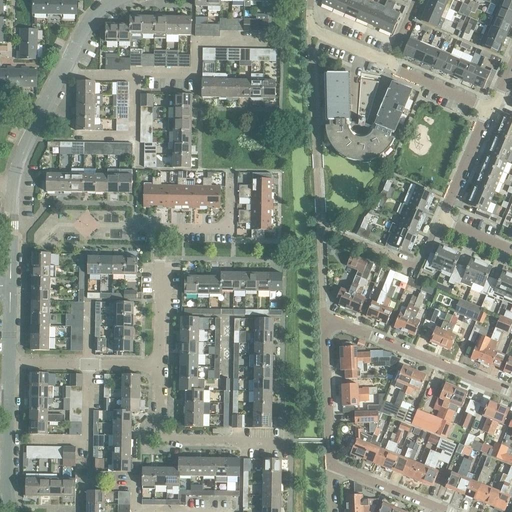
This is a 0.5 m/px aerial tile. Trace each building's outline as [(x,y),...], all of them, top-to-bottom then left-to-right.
[(32,0),(33,15),(47,15),(47,0),(32,0)] [(47,0),(47,15),(62,15),(61,0),(47,0)] [(61,0),(62,15),(77,15),(77,0),(61,0)] [(323,0),(322,4),(334,9),(337,0),(323,0)] [(337,0),(334,9),(345,14),(351,0),(337,0)] [(351,0),(345,14),(357,19),(364,0),(351,0)] [(364,0),(357,19),(368,24),(377,4),(370,0),(369,0),(364,0)] [(368,24),(380,29),(392,1),(389,0),(387,0),(384,7),(377,4),(368,24)] [(430,0),(430,1),(450,10),(453,2),(449,0),(430,0)] [(498,0),(496,7),(500,8),(501,8),(511,12),(511,0),(510,0),(498,0)] [(392,1),(380,29),(392,34),(401,14),(393,10),(396,3),(392,1)] [(430,1),(426,11),(445,20),(450,10),(430,1)] [(492,16),(496,18),(511,25),(511,23),(511,12),(501,8),(500,8),(496,7),(492,16)] [(445,20),(426,11),(421,22),(436,28),(440,20),(444,22),(445,20)] [(155,17),(154,35),(154,39),(166,39),(166,36),(167,17),(165,15),(160,15),(159,17),(155,17)] [(130,16),(130,24),(130,35),(131,35),(142,35),(143,17),(130,16)] [(155,17),(143,17),(142,35),(154,35),(155,17)] [(179,17),(167,17),(166,36),(178,36),(179,17)] [(191,17),(179,17),(178,36),(191,36),(191,17)] [(510,29),(511,25),(496,18),(492,28),(507,34),(509,35),(511,30),(510,29)] [(106,43),(118,43),(118,24),(106,24),(106,43)] [(118,24),(118,43),(131,43),(131,35),(130,35),(130,24),(118,24)] [(488,26),(483,36),(503,44),(507,34),(492,28),(488,26)] [(18,45),(20,45),(38,45),(38,30),(20,30),(20,38),(18,38),(18,45)] [(503,44),(483,36),(479,46),(499,55),(503,44)] [(414,60),(420,44),(421,42),(411,37),(403,55),(414,60)] [(414,60),(423,64),(431,46),(421,42),(420,44),(414,60)] [(38,45),(20,45),(20,52),(17,52),(17,60),(37,60),(38,45)] [(423,64),(433,68),(440,53),(441,51),(431,46),(423,64)] [(433,68),(443,72),(450,57),(440,53),(433,68)] [(443,72),(453,77),(461,59),(451,55),(450,57),(443,72)] [(453,77),(463,81),(471,63),(461,59),(453,77)] [(463,81),(473,85),(481,68),(471,63),(463,81)] [(7,87),(22,88),(22,70),(15,70),(15,68),(8,67),(7,70),(7,87)] [(22,68),(22,70),(22,88),(37,88),(37,70),(29,70),(29,68),(22,68)] [(481,68),(473,85),(484,90),(487,81),(492,83),(497,72),(492,70),(491,72),(481,68)] [(349,127),(349,126),(348,73),(325,74),(326,122),(330,122),(330,127),(326,127),(326,128),(326,129),(326,132),(327,134),(327,136),(328,138),(329,140),(330,143),(331,145),(332,146),(333,148),(335,150),(336,152),(338,153),(340,155),(342,156),(344,158),(347,159),(349,160),(351,160),(354,161),(356,162),(359,162),(361,162),(364,162),(366,162),(369,161),(371,161),(373,160),(376,159),(378,158),(380,157),(382,155),(384,154),(386,152),(388,150),(390,148),(391,146),(392,144),(393,142),(395,140),(390,138),(392,133),(394,134),(412,90),(394,82),(390,90),(388,89),(377,117),(379,118),(373,132),(372,133),(372,134),(371,135),(370,136),(369,136),(368,137),(367,138),(366,138),(365,139),(364,139),(363,139),(362,139),(360,139),(359,139),(358,139),(357,138),(356,138),(355,137),(354,137),(353,136),(352,135),(352,134),(351,133),(350,132),(350,131),(349,130),(349,129),(349,128),(349,127)] [(263,99),(263,81),(263,75),(251,74),(251,80),(250,99),(252,101),(257,101),(258,99),(263,99)] [(215,98),(227,99),(227,80),(225,80),(225,78),(219,78),(219,80),(215,80),(215,98)] [(202,98),(215,98),(215,80),(202,80),(202,98)] [(234,99),(239,99),(239,80),(227,80),(227,99),(228,101),(233,101),(234,99)] [(239,99),(250,99),(251,80),(239,80),(239,99)] [(263,81),(263,99),(267,99),(268,101),(273,101),(275,99),(275,81),(263,81)] [(77,82),(77,95),(96,95),(96,82),(77,82)] [(117,83),(117,95),(129,95),(129,83),(117,83)] [(77,95),(77,106),(95,107),(96,95),(77,95)] [(117,95),(117,107),(129,107),(129,95),(117,95)] [(141,95),(141,107),(153,108),(153,95),(141,95)] [(174,96),(174,108),(192,109),(192,96),(174,96)] [(95,107),(77,106),(77,119),(95,119),(99,119),(99,107),(95,107)] [(129,119),(129,107),(117,107),(117,119),(129,119)] [(141,107),(141,120),(153,120),(153,108),(141,107)] [(174,108),(174,121),(192,121),(192,109),(174,108)] [(504,119),(501,125),(511,129),(511,117),(506,115),(504,119)] [(95,119),(77,119),(76,131),(104,132),(104,126),(95,126),(95,119)] [(129,119),(117,119),(117,132),(129,132),(129,119)] [(141,120),(141,132),(153,132),(153,120),(141,120)] [(167,132),(173,132),(192,133),(192,121),(174,121),(168,120),(167,132)] [(499,132),(497,135),(511,141),(511,129),(501,125),(499,132)] [(141,144),(145,144),(153,144),(153,132),(141,132),(141,144)] [(173,132),(173,144),(192,145),(192,133),(173,132)] [(496,139),(493,145),(511,152),(511,150),(511,141),(497,135),(496,139)] [(84,155),(84,143),(72,143),(72,148),(84,148),(84,155)] [(84,155),(96,155),(96,143),(84,143),(84,155)] [(96,155),(108,156),(108,144),(96,143),(96,155)] [(108,156),(121,156),(121,144),(108,144),(108,156)] [(121,144),(121,156),(133,156),(133,144),(121,144)] [(145,144),(145,156),(157,156),(157,144),(153,144),(145,144)] [(173,150),(173,157),(192,157),(192,145),(173,144),(167,144),(167,150),(173,150)] [(491,152),(489,155),(507,163),(511,152),(493,145),(490,152),(491,152)] [(485,164),(484,165),(503,173),(507,163),(489,155),(487,159),(485,164)] [(157,156),(145,156),(144,168),(156,168),(157,156)] [(192,157),(173,157),(173,169),(192,169),(192,157)] [(484,165),(480,175),(499,183),(503,173),(484,165)] [(83,193),(83,174),(83,170),(71,170),(71,174),(71,193),(83,193)] [(107,193),(119,194),(119,175),(118,175),(118,171),(107,171),(107,175),(107,193)] [(47,192),(59,193),(59,174),(47,174),(47,192)] [(59,193),(71,193),(71,174),(59,174),(59,193)] [(83,193),(95,193),(95,175),(83,174),(83,193)] [(95,193),(107,193),(107,175),(95,175),(95,193)] [(119,175),(119,194),(132,194),(132,175),(119,175)] [(478,181),(477,185),(494,193),(499,183),(480,175),(480,176),(478,181)] [(149,206),(157,206),(157,178),(153,178),(153,186),(152,186),(152,184),(144,184),(144,208),(149,208),(149,206)] [(164,208),(169,208),(170,186),(161,186),(161,178),(157,178),(157,206),(164,206),(164,208)] [(175,206),(182,206),(182,178),(178,178),(178,186),(170,186),(169,208),(175,208),(175,206)] [(189,208),(194,208),(195,187),(186,187),(187,179),(182,178),(182,206),(189,207),(189,208)] [(200,207),(207,207),(207,179),(203,179),(203,187),(195,187),(194,208),(200,209),(200,207)] [(207,179),(207,207),(214,207),(214,209),(220,209),(220,187),(212,187),(212,179),(207,179)] [(239,186),(239,192),(271,193),(271,186),(273,186),(273,180),(252,180),(251,187),(250,188),(248,186),(239,186)] [(412,185),(408,194),(413,197),(431,204),(433,198),(435,194),(417,186),(417,187),(412,185)] [(475,189),(472,195),(490,203),(494,193),(477,185),(475,189)] [(251,198),(251,205),(273,205),(273,200),(271,200),(271,193),(239,192),(239,199),(248,199),(250,197),(251,198)] [(403,205),(408,207),(426,214),(428,210),(428,211),(431,204),(413,197),(408,194),(403,205)] [(490,203),(472,195),(470,201),(468,205),(477,209),(475,215),(489,221),(492,215),(486,213),(490,203)] [(239,211),(239,217),(271,218),(271,211),(273,211),(273,205),(251,205),(251,212),(250,213),(248,211),(239,211)] [(408,207),(404,217),(422,224),(425,218),(426,214),(408,207)] [(271,218),(239,217),(239,224),(248,224),(250,222),(251,223),(251,231),(272,231),(273,225),(271,225),(271,218)] [(404,217),(400,227),(418,234),(420,230),(422,224),(404,217)] [(400,227),(396,237),(414,244),(417,238),(418,234),(400,227)] [(414,244),(396,237),(392,247),(410,254),(411,250),(412,250),(414,244)] [(436,268),(442,270),(451,250),(444,247),(440,246),(435,258),(430,256),(424,270),(434,274),(436,268)] [(454,285),(455,283),(461,269),(456,267),(461,254),(457,253),(451,250),(442,270),(452,275),(449,283),(454,285)] [(32,254),(32,266),(51,266),(51,254),(32,254)] [(339,306),(349,310),(361,278),(368,261),(352,254),(347,266),(358,271),(350,292),(341,289),(337,298),(341,300),(339,306)] [(88,275),(100,275),(101,257),(88,257),(88,275)] [(100,275),(113,276),(113,257),(101,257),(100,275)] [(113,276),(125,276),(125,257),(113,257),(113,276)] [(125,257),(125,276),(137,276),(137,257),(125,257)] [(472,288),(473,284),(482,263),(476,260),(476,261),(472,259),(466,271),(461,269),(455,283),(461,286),(461,284),(472,288)] [(481,294),(486,296),(492,282),(487,280),(492,267),(488,266),(482,263),(473,284),(483,288),(481,294)] [(32,266),(32,278),(55,278),(55,266),(51,266),(32,266)] [(250,273),(246,273),(246,292),(258,292),(258,273),(257,272),(252,272),(250,273)] [(501,306),(503,301),(511,279),(511,275),(507,273),(507,274),(503,272),(498,284),(492,282),(486,296),(485,300),(501,306)] [(221,273),(221,277),(222,277),(221,291),(222,291),(234,292),(234,273),(221,273)] [(246,273),(234,273),(234,292),(246,292),(246,273)] [(270,274),(258,273),(258,292),(270,292),(270,274)] [(407,284),(409,279),(409,278),(398,274),(396,273),(393,279),(407,284)] [(282,274),(270,274),(270,292),(282,292),(282,274)] [(185,295),(197,295),(198,277),(185,276),(185,295)] [(197,295),(209,295),(210,277),(198,277),(197,295)] [(210,277),(209,295),(222,295),(222,291),(221,291),(222,277),(221,277),(210,277)] [(32,278),(32,290),(50,290),(50,285),(55,285),(55,278),(32,278)] [(361,278),(349,310),(352,311),(352,313),(356,314),(357,313),(359,314),(360,312),(361,312),(363,309),(361,308),(365,299),(360,297),(367,281),(361,278)] [(511,279),(503,301),(511,304),(511,279)] [(366,317),(377,321),(391,286),(385,284),(377,304),(372,302),(366,317)] [(391,286),(377,321),(387,325),(393,310),(388,308),(396,288),(391,286)] [(32,290),(32,302),(50,302),(50,290),(32,290)] [(112,299),(124,299),(124,291),(124,294),(112,294),(112,299)] [(124,291),(124,299),(137,300),(137,292),(124,291)] [(420,293),(418,299),(404,332),(414,336),(421,321),(416,319),(425,296),(420,293)] [(394,328),(404,332),(418,299),(413,296),(405,315),(400,313),(394,328)] [(460,299),(455,312),(477,321),(482,308),(460,299)] [(32,302),(31,314),(50,314),(50,302),(32,302)] [(72,303),(72,315),(84,315),(84,303),(79,303),(72,303)] [(115,303),(115,315),(134,316),(134,303),(115,303)] [(431,309),(426,320),(435,324),(437,318),(439,319),(441,313),(431,309)] [(31,314),(31,326),(50,326),(50,314),(31,314)] [(72,315),(71,327),(83,327),(84,315),(72,315)] [(115,315),(115,327),(134,328),(134,316),(115,315)] [(440,319),(430,343),(440,347),(452,317),(447,315),(445,321),(440,319)] [(452,317),(440,347),(450,351),(457,336),(452,334),(458,318),(453,316),(452,317)] [(509,332),(511,333),(511,320),(504,317),(501,316),(496,328),(502,331),(508,333),(509,332)] [(181,326),(181,330),(199,331),(204,331),(204,325),(209,325),(209,319),(181,318),(181,319),(179,320),(179,325),(181,326)] [(256,320),(255,332),(274,332),(274,320),(256,320)] [(31,326),(31,338),(50,338),(50,326),(31,326)] [(71,327),(71,339),(83,339),(83,327),(71,327)] [(115,327),(115,339),(133,340),(134,328),(115,327)] [(474,343),(477,345),(471,359),(481,363),(491,340),(478,335),(480,330),(474,328),(469,341),(474,343)] [(491,339),(498,342),(502,331),(496,328),(491,339)] [(181,330),(180,342),(199,343),(199,331),(181,330)] [(255,332),(255,344),(274,344),(274,332),(255,332)] [(50,338),(31,338),(31,351),(49,351),(50,338)] [(83,339),(71,339),(71,351),(83,351),(83,339)] [(133,340),(115,339),(115,352),(133,352),(133,340)] [(491,368),(492,365),(500,368),(505,355),(493,351),(496,342),(491,340),(481,363),(484,365),(484,367),(488,368),(490,367),(491,368)] [(180,354),(199,355),(202,355),(202,343),(199,343),(180,342),(178,344),(178,349),(180,351),(180,354)] [(255,344),(255,356),(273,356),(274,344),(255,344)] [(392,353),(383,352),(383,351),(370,352),(370,353),(362,354),(360,354),(357,354),(356,347),(340,348),(341,360),(371,359),(390,358),(391,356),(392,353)] [(180,354),(180,367),(199,367),(199,355),(180,354)] [(273,356),(255,356),(249,356),(248,367),(255,368),(273,368),(273,364),(275,364),(275,357),(273,356)] [(341,371),(345,371),(346,380),(363,379),(363,373),(363,364),(371,364),(374,364),(374,367),(388,367),(396,371),(401,360),(396,358),(391,356),(390,358),(371,359),(341,360),(341,371)] [(503,372),(511,375),(511,358),(510,357),(503,372)] [(180,367),(180,379),(198,379),(199,367),(180,367)] [(400,392),(405,394),(415,371),(403,367),(397,382),(395,387),(402,389),(400,392)] [(255,368),(254,380),(273,380),(273,368),(255,368)] [(415,371),(405,394),(410,396),(413,389),(420,391),(426,376),(415,371)] [(30,386),(49,386),(49,374),(30,374),(30,375),(28,376),(28,380),(30,382),(30,386)] [(82,387),(83,375),(71,374),(70,387),(82,387)] [(122,375),(122,387),(141,388),(141,376),(122,375)] [(180,391),(186,391),(198,391),(198,379),(180,379),(180,391)] [(254,380),(254,392),(273,392),(273,380),(254,380)] [(342,385),(342,396),(369,395),(378,395),(377,388),(369,388),(362,388),(363,393),(358,393),(358,384),(342,385)] [(412,425),(437,435),(443,421),(443,420),(448,410),(450,403),(452,398),(456,388),(446,384),(440,399),(445,401),(442,407),(437,419),(418,411),(412,425)] [(49,386),(30,386),(30,390),(28,391),(28,396),(30,397),(30,398),(49,399),(53,399),(54,386),(49,386)] [(70,393),(70,399),(82,399),(82,387),(70,387),(70,393)] [(122,387),(122,399),(140,400),(141,388),(122,387)] [(468,393),(456,388),(452,398),(450,403),(448,410),(443,420),(443,421),(450,424),(455,412),(457,406),(462,408),(468,393)] [(186,391),(185,403),(204,403),(204,391),(198,391),(186,391)] [(254,392),(254,404),(272,404),(273,392),(254,392)] [(369,402),(369,395),(342,396),(343,407),(359,406),(359,402),(361,402),(363,402),(369,402)] [(368,412),(378,412),(380,412),(383,405),(384,402),(387,395),(379,395),(379,406),(368,406),(368,412)] [(30,398),(30,410),(48,411),(49,399),(30,398)] [(122,399),(122,411),(122,412),(132,412),(140,413),(140,400),(122,399)] [(383,405),(380,412),(382,413),(396,419),(400,408),(394,406),(384,402),(383,405)] [(483,432),(488,434),(499,406),(489,402),(483,417),(488,419),(483,432)] [(185,403),(185,415),(204,415),(204,403),(185,403)] [(254,404),(254,416),(272,416),(272,404),(254,404)] [(499,406),(488,434),(494,436),(499,423),(503,425),(510,410),(499,406)] [(400,408),(396,419),(405,422),(409,411),(400,408)] [(30,422),(48,423),(64,423),(64,416),(48,415),(48,411),(30,410),(30,422)] [(114,411),(113,424),(132,424),(132,412),(122,412),(122,411),(114,411)] [(376,428),(382,413),(380,412),(378,412),(368,412),(367,412),(355,413),(356,424),(368,423),(369,423),(370,433),(375,432),(376,428)] [(459,426),(467,429),(473,416),(464,413),(459,426)] [(204,415),(185,415),(185,427),(204,428),(204,415)] [(238,416),(233,416),(233,428),(239,428),(247,428),(247,416),(238,416)] [(272,416),(254,416),(253,429),(272,429),(272,416)] [(450,424),(443,421),(437,435),(446,438),(451,424),(450,424)] [(48,423),(30,422),(29,435),(48,435),(48,423)] [(82,423),(70,423),(70,436),(82,436),(82,430),(82,423)] [(401,423),(399,428),(409,432),(411,427),(401,423)] [(113,424),(113,435),(132,436),(132,424),(113,424)] [(373,438),(370,445),(364,460),(367,461),(367,463),(371,464),(373,463),(374,464),(380,449),(381,445),(376,443),(381,430),(376,428),(375,432),(373,438)] [(362,459),(364,460),(370,445),(373,438),(361,433),(361,430),(356,430),(356,440),(351,437),(345,451),(351,453),(351,455),(356,457),(357,459),(361,460),(362,459)] [(394,443),(393,443),(389,453),(383,468),(386,469),(386,471),(391,473),(392,471),(393,472),(399,457),(394,454),(398,444),(403,433),(398,431),(397,435),(394,443)] [(469,434),(468,437),(464,445),(471,448),(476,437),(469,434)] [(113,435),(113,448),(131,448),(132,436),(113,435)] [(432,444),(437,446),(440,439),(435,436),(432,444)] [(374,464),(383,468),(389,453),(393,443),(391,441),(389,441),(385,451),(380,449),(374,464)] [(489,455),(496,458),(501,445),(497,443),(493,450),(491,449),(489,455)] [(403,475),(413,480),(419,464),(413,462),(420,446),(415,444),(413,450),(409,460),(403,475)] [(460,445),(456,453),(462,455),(465,447),(460,445)] [(501,445),(496,458),(503,461),(509,448),(501,445)] [(76,460),(76,448),(63,447),(63,459),(76,460)] [(93,447),(93,459),(98,459),(98,458),(102,458),(102,452),(98,452),(98,447),(93,447)] [(113,448),(113,459),(131,460),(131,448),(113,448)] [(393,472),(403,475),(409,460),(413,450),(408,449),(404,459),(399,457),(393,472)] [(424,467),(419,464),(413,480),(422,483),(435,453),(431,451),(424,467)] [(435,453),(422,483),(433,487),(439,473),(435,471),(441,455),(435,453)] [(179,458),(179,468),(179,477),(180,477),(191,477),(192,458),(179,458)] [(204,458),(192,458),(191,477),(203,477),(204,458)] [(216,459),(204,458),(203,477),(215,477),(216,459)] [(131,465),(131,460),(113,459),(113,465),(107,466),(107,472),(112,472),(131,473),(131,472),(133,471),(133,466),(131,465)] [(228,459),(216,459),(215,477),(227,477),(228,459)] [(240,459),(228,459),(227,477),(240,477),(240,459)] [(445,488),(455,492),(468,460),(464,459),(457,475),(451,473),(445,488)] [(263,460),(263,472),(282,472),(282,460),(263,460)] [(455,492),(465,496),(471,481),(465,479),(472,462),(468,460),(455,492)] [(465,496),(475,500),(488,467),(483,466),(476,483),(471,481),(465,496)] [(507,475),(494,507),(505,511),(511,497),(506,495),(511,478),(511,466),(507,475)] [(475,500),(485,504),(491,489),(486,487),(493,469),(488,467),(475,500)] [(155,490),(155,487),(155,468),(143,468),(143,489),(155,490)] [(155,487),(167,487),(168,468),(155,468),(155,487)] [(168,468),(167,487),(167,490),(170,490),(173,489),(173,487),(180,487),(180,477),(179,477),(179,468),(168,468)] [(263,472),(263,484),(282,484),(282,472),(263,472)] [(39,497),(39,479),(39,475),(27,474),(26,489),(24,489),(24,499),(34,499),(34,497),(39,497)] [(485,504),(494,507),(507,475),(503,474),(496,491),(491,489),(485,504)] [(45,479),(39,479),(39,497),(51,497),(51,476),(45,476),(45,479)] [(57,476),(51,476),(51,497),(63,498),(63,479),(57,479),(57,476)] [(76,479),(63,479),(63,498),(75,498),(76,479)] [(363,493),(362,486),(354,483),(354,493),(363,493)] [(263,484),(263,496),(281,496),(282,484),(263,484)] [(87,492),(87,504),(105,504),(105,492),(87,492)] [(131,498),(131,492),(120,492),(119,492),(119,498),(118,505),(130,505),(131,498)] [(346,496),(347,507),(376,506),(379,500),(363,500),(363,495),(346,496)] [(263,496),(263,508),(281,508),(281,496),(263,496)]
